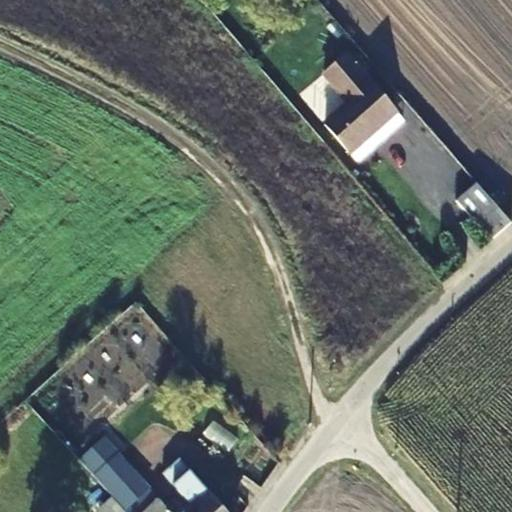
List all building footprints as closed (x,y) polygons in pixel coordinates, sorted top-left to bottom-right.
[(325,75),(351,107),(326,129),(347,154),(396,113),(348,54),(325,75)] [(494,238),(511,223),(476,184),(460,200),(494,238)] [(171,475),(192,500),(181,510),(182,511),(216,511),(221,508),(183,464),(171,475)] [(126,501),(135,511),(155,492),(146,482),(126,501)] [(115,511),(126,501),(113,486),(100,499),(111,511),(115,511)] [(135,511),(172,511),(155,492),(135,511)]
